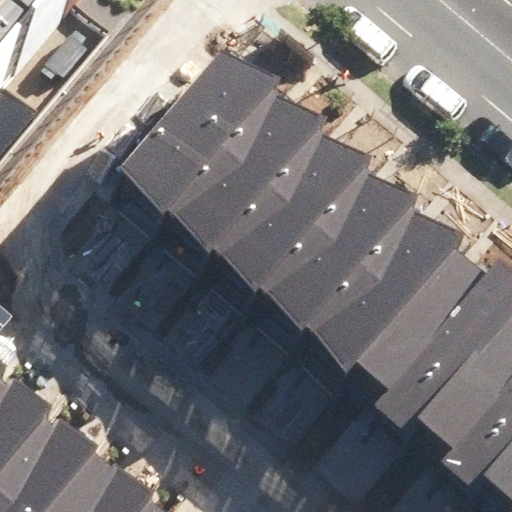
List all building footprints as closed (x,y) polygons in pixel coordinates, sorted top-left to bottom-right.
[(0,0),(0,94),(79,0),(0,0)] [(245,65),(138,195),(182,231),(289,102),(245,65)] [(289,102),(182,231),(227,267),(333,138),(289,102)] [(333,138),(227,267),(271,304),(378,174),(333,138)] [(378,174),(271,304),(315,340),(422,210),(378,174)] [(422,210),(315,340),(355,376),(467,247),(422,210)] [(511,285),(467,247),(355,376),(419,431),(511,322),(511,285)] [(511,322),(419,431),(483,485),(511,450),(511,322)] [(0,374),(0,401),(13,386),(0,374)] [(13,386),(0,401),(0,491),(58,424),(13,386)] [(58,424),(0,491),(0,511),(61,511),(102,465),(58,424)] [(511,450),(483,485),(511,509),(511,450)] [(156,511),(102,465),(61,511),(156,511)]
